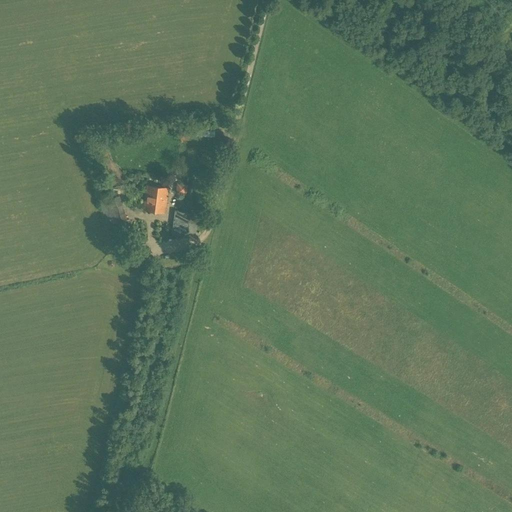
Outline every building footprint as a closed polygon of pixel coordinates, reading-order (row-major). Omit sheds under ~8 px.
[(194,136),(215,137),(215,129),(194,129),(194,136)] [(97,157),(102,156),(104,155),(100,139),(93,140),(97,157)] [(165,212),(169,187),(146,184),(143,209),(165,212)] [(127,219),(119,195),(99,201),(107,226),(122,221),(124,227),(131,224),(129,219),(127,219)] [(174,211),(171,239),(187,236),(195,236),(198,214),(174,211)]
